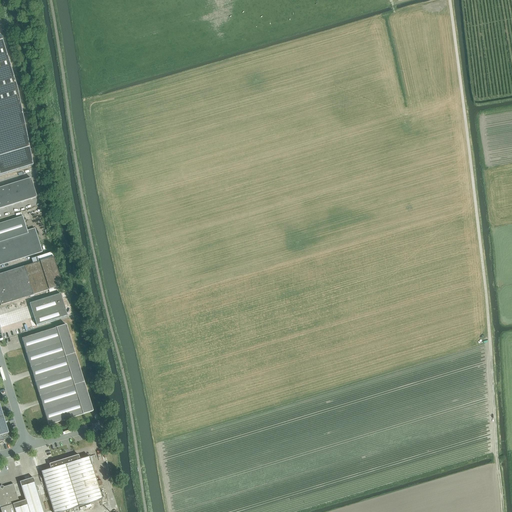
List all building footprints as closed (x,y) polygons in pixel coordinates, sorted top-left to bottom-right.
[(0,41),(0,175),(33,165),(17,90),(2,40),(0,41)] [(0,208),(32,199),(37,197),(31,178),(0,187),(0,208)] [(0,265),(42,252),(35,228),(27,230),(23,216),(0,223),(0,265)] [(0,303),(1,305),(33,295),(62,285),(53,257),(0,274),(0,303)] [(29,303),(36,325),(67,316),(60,294),(29,303)] [(22,338),(42,404),(49,425),(93,411),(66,325),(22,338)] [(0,441),(10,438),(8,433),(9,433),(0,405),(0,441)] [(51,469),(41,472),(53,511),(59,511),(102,499),(89,457),(80,460),(78,455),(49,464),(51,469)] [(13,484),(0,488),(0,507),(1,511),(43,511),(33,478),(20,482),(26,500),(19,502),(13,484)]
